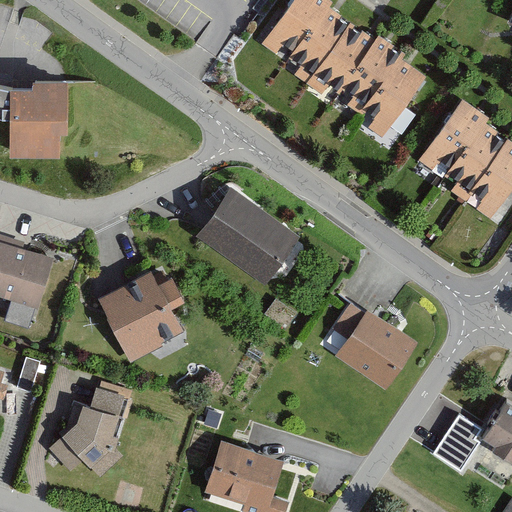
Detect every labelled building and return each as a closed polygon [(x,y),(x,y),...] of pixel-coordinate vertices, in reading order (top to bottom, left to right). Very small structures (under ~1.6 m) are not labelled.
[(332,3),(327,0),(295,0),(263,46),(276,55),(280,49),(301,63),(291,76),(320,95),(327,85),(341,95),(344,91),(351,96),(343,106),(360,118),(363,114),(373,121),(367,130),(382,141),(426,77),(402,60),(407,53),(379,34),(376,38),(330,7),(332,3)] [(37,90),(16,90),(0,85),(0,118),(16,124),(15,158),(64,158),(65,135),(73,135),(74,83),(37,82),(37,90)] [(503,127),(460,100),(419,164),(455,187),(450,195),(493,222),(511,191),(511,141),(499,134),(503,127)] [(262,288),(298,240),(232,191),(196,239),(262,288)] [(0,298),(39,310),(54,259),(23,250),(25,244),(0,235),(0,298)] [(162,284),(155,270),(99,297),(130,361),(186,334),(176,313),(190,306),(176,277),(162,284)] [(385,391),(415,344),(352,303),(332,334),(347,344),(337,360),(385,391)] [(40,364),(26,360),(17,392),(31,396),(40,364)] [(122,460),(114,450),(130,391),(101,384),(100,390),(96,389),(91,408),(85,406),(80,425),(49,451),(69,475),(84,462),(99,480),(122,460)] [(511,407),(510,407),(485,442),(511,460),(511,407)] [(466,466),(487,422),(458,408),(437,452),(466,466)] [(273,499),(284,461),(222,443),(207,494),(246,505),(243,511),(285,511),(288,504),(273,499)] [(511,511),(511,500),(503,511),(511,511)]
